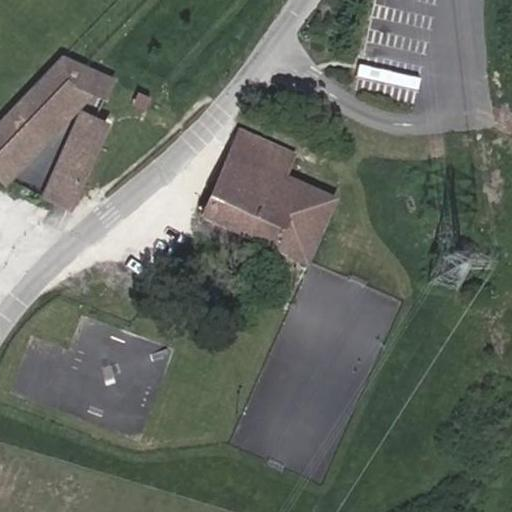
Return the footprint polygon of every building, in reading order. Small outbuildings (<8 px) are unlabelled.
[(77,66),(59,58),(47,71),(87,90),(101,96),(109,80),(77,66)] [(76,102),(87,90),(47,71),(42,76),(73,105),(76,102)] [(0,179),(1,180),(73,105),(42,76),(0,120),(0,179)] [(142,110),(148,97),(135,91),(129,104),(142,110)] [(103,122),(80,112),(76,120),(100,130),(103,122)] [(65,208),(100,130),(76,120),(41,197),(58,205),(65,208)] [(240,144),(200,219),(302,265),(334,186),(240,144)]
